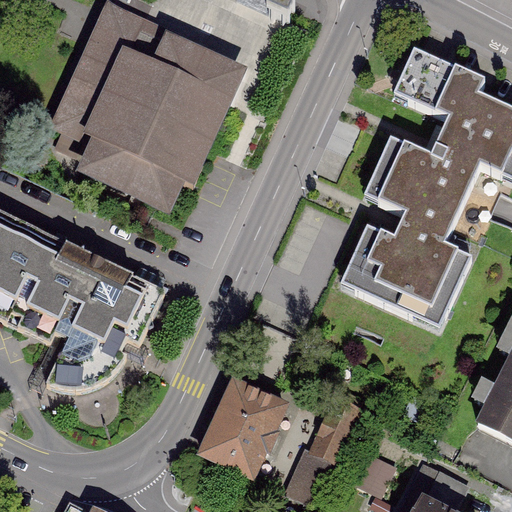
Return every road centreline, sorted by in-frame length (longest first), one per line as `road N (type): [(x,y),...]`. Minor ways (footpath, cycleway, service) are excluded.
road 1 (residential): [(121,471),(165,435),(365,0)]
road 2 (residential): [(0,447),(73,477),(121,471)]
